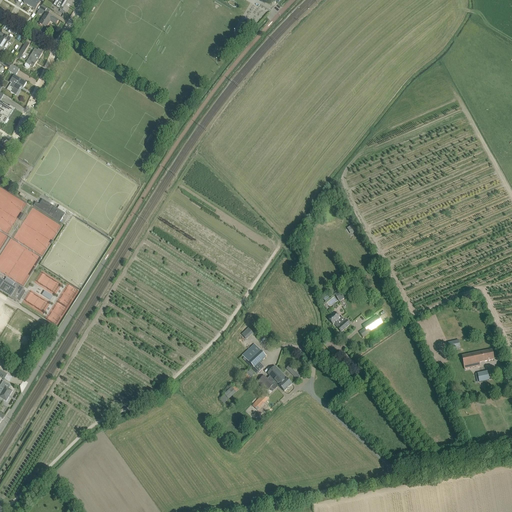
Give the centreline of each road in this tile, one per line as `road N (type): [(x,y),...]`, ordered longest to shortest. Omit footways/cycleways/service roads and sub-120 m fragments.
road 1 (unknown): [(8,511),(85,436),(161,394),(224,329),(282,244)]
road 2 (unclassified): [(246,511),(511,457)]
road 3 (track): [(511,281),(416,314),(344,187)]
road 4 (residential): [(0,431),(107,256)]
road 5 (residential): [(58,46),(0,161)]
